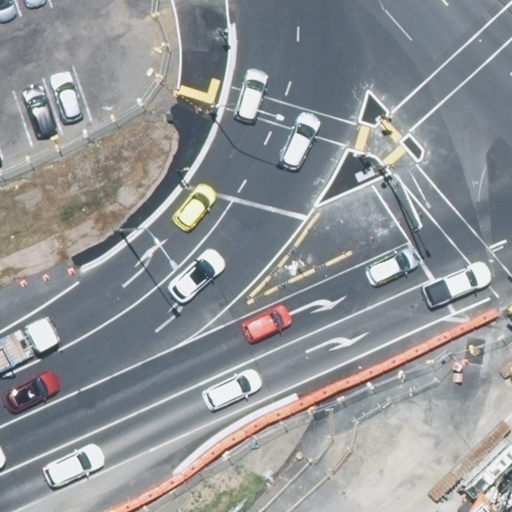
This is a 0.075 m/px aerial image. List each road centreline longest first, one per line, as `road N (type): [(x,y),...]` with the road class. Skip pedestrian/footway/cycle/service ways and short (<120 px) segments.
road 1 (primary): [(57,398),(254,354),(511,243)]
road 2 (primary): [(57,398),(245,205),(277,113),(279,0)]
